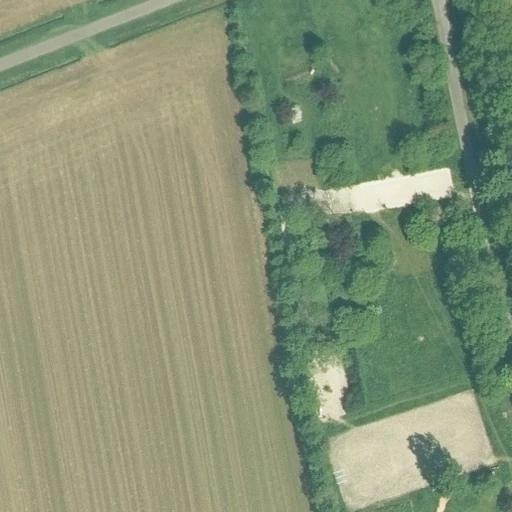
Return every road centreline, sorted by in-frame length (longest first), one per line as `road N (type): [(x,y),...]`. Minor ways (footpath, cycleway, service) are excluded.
road 1 (unclassified): [(511,320),(486,249),(437,0)]
road 2 (unclassified): [(171,0),(0,67)]
